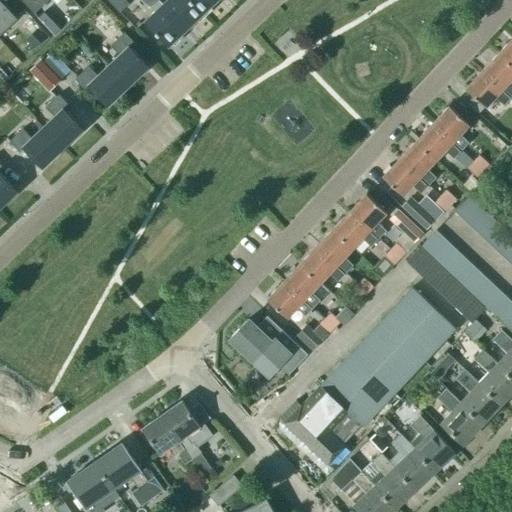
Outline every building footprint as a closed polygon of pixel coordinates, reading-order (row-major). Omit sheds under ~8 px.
[(22,0),(34,13),(48,0),(22,0)] [(129,4),(125,0),(107,0),(120,13),(129,4)] [(168,46),(186,29),(158,0),(143,0),(154,11),(144,21),(168,46)] [(158,0),(186,29),(203,13),(190,0),(158,0)] [(190,0),(203,13),(216,0),(190,0)] [(0,31),(15,18),(0,1),(0,31)] [(108,66),(127,85),(147,67),(129,48),(133,43),(124,33),(111,45),(120,55),(108,66)] [(511,38),(498,53),(511,65),(511,38)] [(43,62),(60,80),(70,71),(53,53),(43,62)] [(482,70),(502,89),(503,88),(511,96),(511,83),(510,81),(511,78),(511,65),(498,53),(482,70)] [(50,89),(60,80),(43,62),(34,71),(50,89)] [(107,104),(127,85),(108,66),(97,77),(88,68),(75,79),(85,89),(89,85),(107,104)] [(0,68),(0,77),(3,82),(8,77),(0,68)] [(501,90),(502,89),(482,70),(465,88),(485,107),(495,97),(504,105),(510,98),(501,90)] [(43,128),(62,147),(81,129),(63,110),(68,105),(58,95),(46,107),(55,117),(43,128)] [(432,123),(452,142),(453,141),(462,150),(469,143),(459,134),(469,124),(449,106),(432,123)] [(451,143),(452,142),(432,123),(416,141),(436,160),(445,150),(454,159),(460,152),(451,143)] [(511,140),(511,125),(503,135),(511,142),(511,140)] [(42,166),(62,147),(43,128),(31,139),(22,130),(10,142),(19,151),(24,147),(42,166)] [(427,169),(436,160),(416,141),(399,158),(419,177),(420,176),(429,185),(436,178),(427,169)] [(473,162),(483,171),(489,164),(479,155),(473,162)] [(418,178),(419,177),(399,158),(383,176),(402,195),(412,185),(421,194),(428,187),(418,178)] [(477,177),(483,171),(473,162),(467,168),(477,177)] [(0,205),(16,191),(0,174),(0,169),(2,168),(0,165),(0,205)] [(440,196),(450,206),(456,200),(446,190),(440,196)] [(349,211),(369,230),(370,229),(380,238),(386,231),(377,222),(386,212),(366,193),(349,211)] [(444,212),(450,206),(440,196),(434,203),(444,212)] [(478,204),(470,196),(455,212),(464,220),(478,204)] [(435,220),(410,197),(401,207),(426,230),(435,220)] [(487,212),(478,204),(464,220),(472,228),(487,212)] [(368,231),(369,230),(349,211),(333,229),(353,247),(362,238),(371,247),(378,240),(368,231)] [(423,233),(399,212),(391,221),(414,243),(423,233)] [(495,220),(487,212),(472,228),(480,236),(495,220)] [(503,228),(495,220),(480,236),(489,244),(503,228)] [(511,236),(503,228),(489,244),(497,251),(511,236)] [(344,257),(353,247),(333,229),(317,246),(336,265),(337,264),(347,273),(353,265),(344,257)] [(445,239),(437,231),(422,247),(430,255),(445,239)] [(511,252),(511,236),(497,251),(506,259),(511,252)] [(453,247),(445,239),(430,255),(439,263),(453,247)] [(391,249),(400,259),(406,252),(397,243),(391,249)] [(336,266),(336,265),(317,246),(300,263),(320,282),(329,273),(338,282),(345,275),(336,266)] [(415,270),(429,255),(421,247),(407,262),(415,270)] [(462,255),(453,247),(439,263),(447,271),(462,255)] [(394,265),(400,259),(391,249),(385,256),(394,265)] [(423,278),(437,263),(429,255),(415,270),(423,278)] [(470,263),(462,255),(447,271),(455,278),(470,263)] [(311,292),(320,282),(300,263),(284,281),(304,300),(304,299),(314,307),(320,300),(311,292)] [(423,278),(431,285),(445,270),(437,263),(423,278)] [(478,271),(470,263),(455,278),(464,286),(478,271)] [(439,293),(453,278),(445,270),(431,285),(439,293)] [(487,279),(478,271),(464,286),(472,294),(487,279)] [(358,284),(368,293),(373,287),(364,278),(358,284)] [(439,293),(447,300),(461,285),(453,278),(439,293)] [(495,287),(487,279),(472,294),(481,302),(495,287)] [(303,301),(304,300),(284,281),(267,299),(287,318),(296,307),(305,316),(312,309),(303,301)] [(361,300),(368,293),(358,284),(352,291),(361,300)] [(455,308),(469,293),(461,285),(447,300),(455,308)] [(412,287),(284,423),(328,464),(344,446),(328,431),(347,411),(363,426),(456,328),(412,287)] [(504,295),(495,287),(481,302),(489,310),(504,295)] [(463,315),(477,300),(469,293),(455,308),(463,315)] [(511,303),(504,295),(489,310),(497,318),(511,303)] [(463,315),(471,323),(485,308),(477,300),(463,315)] [(511,319),(511,302),(511,303),(497,318),(506,326),(511,319)] [(345,306),(335,317),(341,322),(344,325),(354,314),(345,306)] [(496,318),(486,309),(464,332),(475,343),(491,326),(490,325),(496,318)] [(325,319),(335,329),(341,322),(335,317),(330,313),(325,319)] [(283,330),(272,342),(248,319),(230,338),(271,376),(280,366),(289,375),(309,355),(283,330)] [(329,335),(335,329),(325,319),(319,326),(327,334),(329,335)] [(314,331),(306,324),(296,335),(311,350),(322,339),(314,331)] [(319,326),(314,331),(322,339),(327,334),(319,326)] [(507,353),(497,363),(497,364),(511,377),(511,340),(501,330),(492,339),(507,353)] [(488,372),(479,383),(478,383),(500,404),(511,391),(511,377),(497,364),(497,363),(483,349),(474,359),(488,372)] [(445,372),(438,366),(430,374),(437,381),(445,372)] [(470,392),(460,402),(460,403),(482,423),(500,404),(478,383),(479,383),(464,369),(455,378),(470,392)] [(437,382),(430,376),(422,384),(428,391),(437,382)] [(460,403),(460,402),(446,389),(437,398),(452,412),(441,423),(463,443),(482,423),(460,403)] [(182,401),(162,414),(193,459),(202,453),(197,446),(213,435),(203,421),(198,424),(182,401)] [(185,465),(193,459),(162,414),(143,428),(160,453),(170,446),(176,455),(177,454),(185,465)] [(420,434),(410,444),(414,448),(413,449),(434,471),(454,452),(420,415),(411,424),(420,434)] [(375,434),(369,440),(381,452),(387,447),(375,434)] [(405,457),(394,467),(414,489),(434,471),(413,449),(414,448),(410,444),(400,434),(391,443),(405,457)] [(121,443),(94,462),(113,488),(131,476),(139,488),(147,482),(139,470),(140,470),(121,443)] [(374,486),(395,508),(414,489),(394,467),(381,452),(361,471),(375,485),(374,486)] [(361,511),(390,511),(395,508),(374,486),(375,485),(361,471),(351,460),(330,479),(341,490),(352,480),(365,494),(354,504),(361,511)] [(113,488),(94,462),(67,480),(86,507),(87,506),(90,511),(103,511),(96,500),(113,488)] [(203,474),(210,482),(217,477),(211,468),(203,474)] [(209,499),(217,508),(240,488),(231,478),(208,498),(209,499)] [(208,498),(202,488),(191,496),(197,506),(209,499),(208,498)] [(169,511),(180,511),(184,510),(170,489),(160,497),(169,511)] [(274,511),(266,497),(242,510),(237,501),(216,511),(274,511)]
